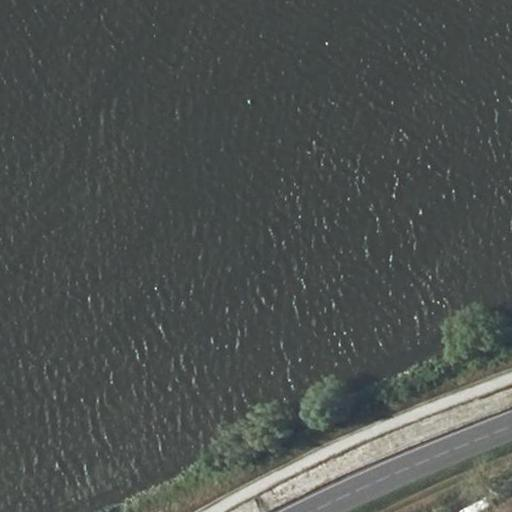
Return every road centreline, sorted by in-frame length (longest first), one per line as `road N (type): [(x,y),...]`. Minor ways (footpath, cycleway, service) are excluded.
road 1 (secondary): [(317,511),(511,430)]
road 2 (track): [(386,511),(511,458)]
